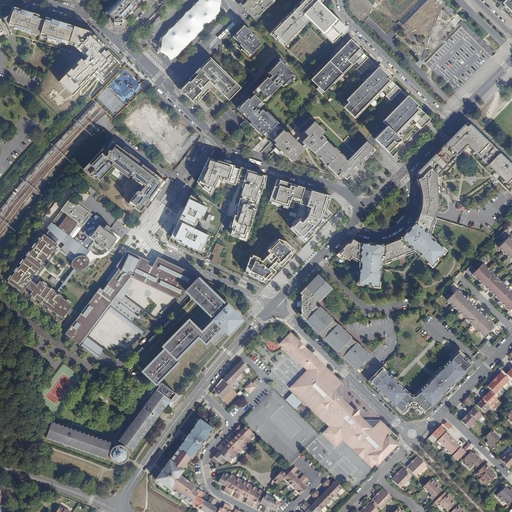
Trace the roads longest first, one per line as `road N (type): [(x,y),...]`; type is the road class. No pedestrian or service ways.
road 1 (residential): [(271,305),(148,241),(147,227),(216,136)]
road 2 (residential): [(405,430),(273,303)]
road 3 (track): [(113,133),(104,122),(89,135),(0,242)]
road 4 (residential): [(366,208),(339,188),(240,156),(216,136)]
road 5 (residential): [(252,511),(207,478),(208,452),(232,423),(199,388)]
road 6 (residential): [(340,0),(344,15),(452,121)]
road 7 (tertiary): [(114,509),(199,388)]
road 8 (residential): [(216,136),(119,43)]
road 9 (tertiary): [(273,303),(366,208)]
road 10 (residential): [(511,338),(417,430)]
road 11 (tertiary): [(366,208),(452,121)]
road 12 (secondary): [(114,509),(0,466)]
